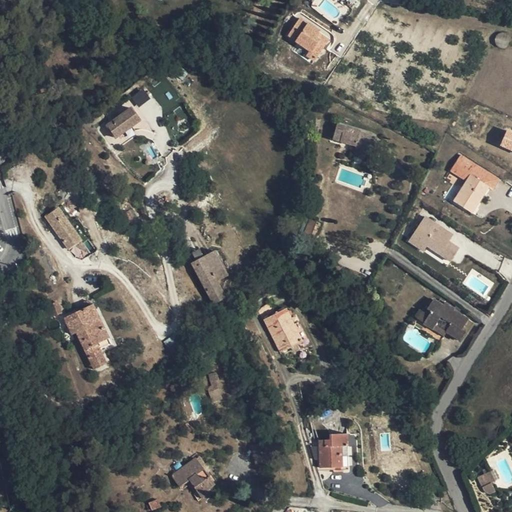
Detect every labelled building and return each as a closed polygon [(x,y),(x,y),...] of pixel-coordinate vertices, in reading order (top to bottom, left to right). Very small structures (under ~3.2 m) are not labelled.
[(331,38),(300,16),(286,36),(308,52),(305,56),(314,62),(331,38)] [(138,106),(149,98),(142,89),(131,97),(138,106)] [(131,103),(106,121),(115,133),(140,116),(131,103)] [(337,124),(332,139),(355,146),(354,152),(365,155),(370,134),(337,124)] [(511,151),(511,132),(504,131),(500,148),(511,151)] [(470,175),(453,202),(463,208),(467,203),(475,209),(489,187),(470,175)] [(472,214),(475,209),(467,203),(463,208),(472,214)] [(56,205),(44,214),(67,247),(80,239),(56,205)] [(449,241),(454,233),(424,215),(408,242),(423,252),(426,248),(450,262),(459,247),(449,241)] [(309,220),(305,219),(297,237),(301,239),(309,220)] [(309,219),(309,220),(301,239),(312,243),(320,224),(309,219)] [(315,245),(312,243),(301,239),(297,237),(296,237),(293,244),(312,251),(313,250),(315,246),(315,245)] [(194,252),(187,256),(190,261),(197,256),(194,252)] [(197,256),(190,261),(191,263),(187,266),(211,306),(223,299),(213,283),(223,277),(209,253),(198,259),(197,256)] [(467,319),(458,313),(453,310),(453,308),(444,303),(442,306),(437,302),(433,299),(426,309),(430,312),(423,323),(423,324),(443,337),(446,332),(460,341),(465,333),(461,330),(467,319)] [(57,301),(48,305),(52,316),(62,312),(57,301)] [(258,310),(263,320),(277,314),(270,302),(258,310)] [(93,304),(64,318),(72,335),(76,334),(93,370),(107,364),(97,344),(109,338),(93,304)] [(247,308),(243,310),(233,317),(247,342),(251,341),(250,338),(247,333),(257,328),(247,308)] [(303,341),(294,324),(287,309),(277,314),(263,320),(280,353),(290,348),(303,341)] [(419,320),(423,323),(430,312),(426,309),(419,320)] [(299,321),(294,324),(303,341),(290,348),(293,353),(311,344),(299,321)] [(346,322),(329,331),(335,343),(349,336),(347,331),(349,330),(346,322)] [(247,333),(250,338),(260,333),(257,328),(247,333)] [(207,388),(212,402),(220,400),(222,398),(216,381),(219,380),(216,372),(208,375),(212,385),(207,388)] [(341,457),(347,456),(346,434),(329,434),(329,440),(324,440),(324,447),(319,447),(320,470),(326,470),(326,467),(341,467),(341,457)] [(250,446),(252,455),(265,452),(263,443),(250,446)] [(265,452),(252,455),(254,464),(272,460),(270,451),(265,452)] [(348,470),(347,456),(341,457),(341,467),(326,467),(326,470),(348,470)] [(195,459),(189,463),(171,475),(179,487),(189,481),(201,498),(208,492),(207,489),(214,484),(208,476),(197,462),(195,459)] [(201,459),(197,462),(208,476),(212,474),(203,461),(201,459)] [(494,471),(489,473),(493,483),(498,481),(494,471)] [(493,483),(489,473),(482,476),(486,486),(493,483)] [(157,499),(148,503),(151,510),(160,507),(157,499)]
